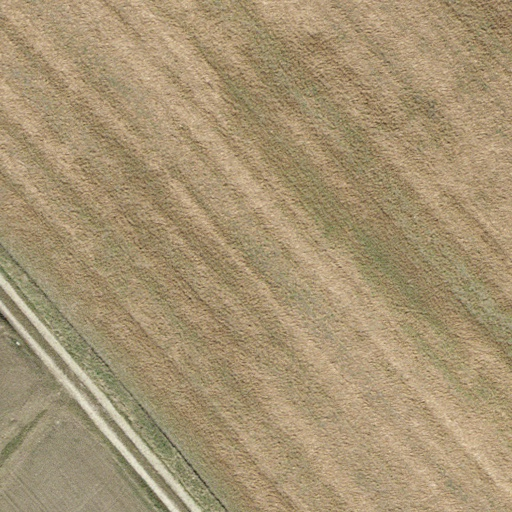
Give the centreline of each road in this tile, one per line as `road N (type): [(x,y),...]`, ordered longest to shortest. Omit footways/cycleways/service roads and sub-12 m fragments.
road 1 (track): [(0,289),(193,511)]
road 2 (track): [(73,372),(0,468)]
